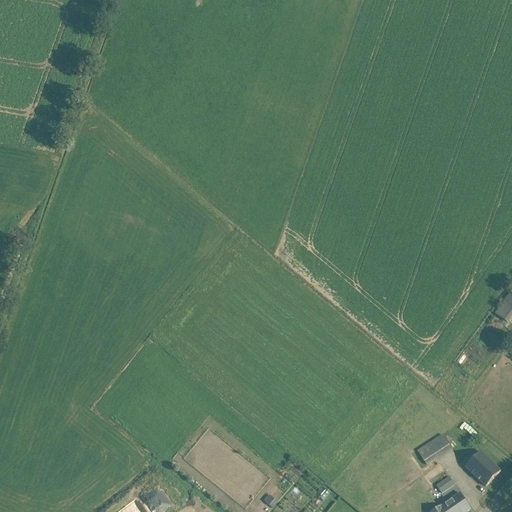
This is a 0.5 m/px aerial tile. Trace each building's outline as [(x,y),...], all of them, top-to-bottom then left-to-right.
[(511,292),(507,299),(497,313),(508,321),(511,315),(511,292)] [(430,449),(437,445),(443,454),(451,449),(442,435),(428,445),(430,449)] [(481,454),(466,470),(487,489),(502,473),(481,454)] [(437,486),(442,494),(455,485),(449,477),(437,486)] [(323,487),(317,498),(325,502),(330,491),(323,487)] [(467,511),(471,510),(465,501),(459,493),(431,511),(467,511)]
